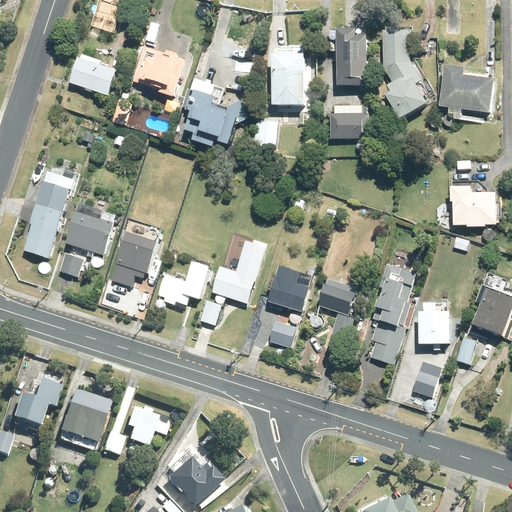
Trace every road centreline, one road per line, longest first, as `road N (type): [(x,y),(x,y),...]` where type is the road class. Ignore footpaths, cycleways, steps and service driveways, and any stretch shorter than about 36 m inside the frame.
road 1 (secondary): [(0,307),(262,392)]
road 2 (secondary): [(303,405),(511,472)]
road 3 (residential): [(55,0),(0,167)]
